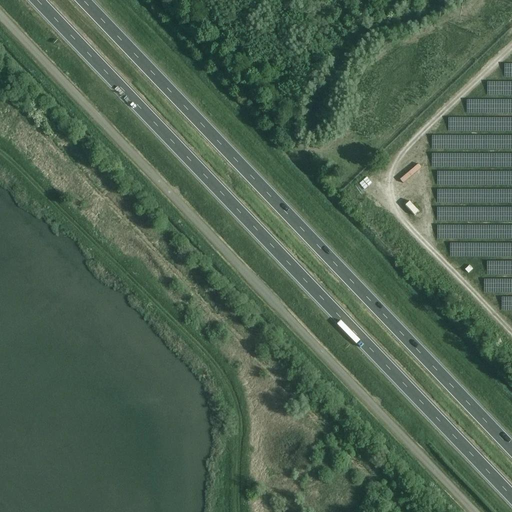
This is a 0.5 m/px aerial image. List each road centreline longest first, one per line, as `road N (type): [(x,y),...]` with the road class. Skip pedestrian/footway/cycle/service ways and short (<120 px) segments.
road 1 (trunk): [(37,0),(511,495)]
road 2 (unclassified): [(475,511),(0,18)]
road 3 (trunk): [(511,449),(81,0)]
